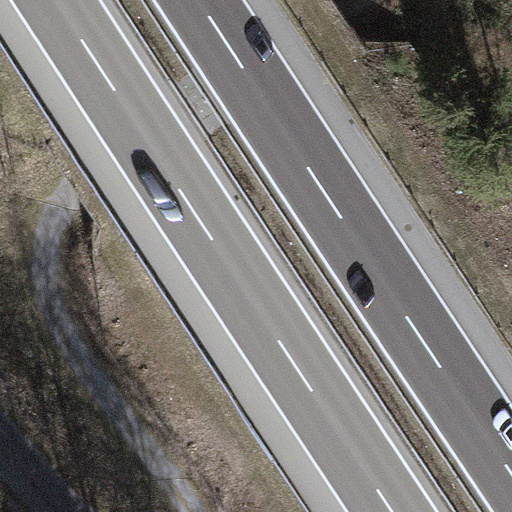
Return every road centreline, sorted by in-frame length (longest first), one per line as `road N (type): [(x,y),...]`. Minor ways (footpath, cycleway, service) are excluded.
road 1 (track): [(363,0),(74,187),(49,229),(44,273),(68,345),(193,511)]
road 2 (motorway): [(54,0),(391,511)]
road 3 (motorway): [(511,469),(201,0)]
